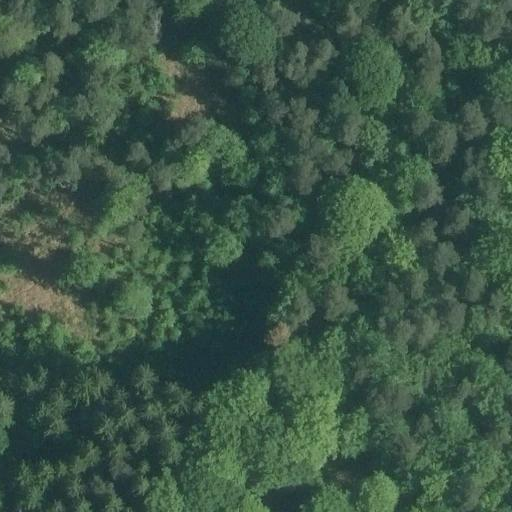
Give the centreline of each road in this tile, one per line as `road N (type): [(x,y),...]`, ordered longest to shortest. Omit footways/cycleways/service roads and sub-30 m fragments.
road 1 (track): [(38,0),(130,111),(268,330),(426,511)]
road 2 (track): [(268,330),(143,511)]
